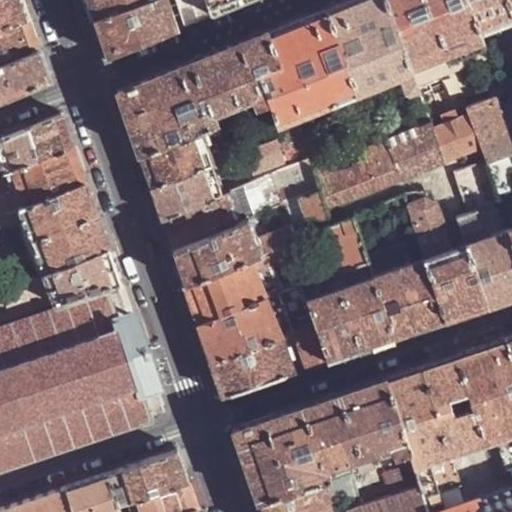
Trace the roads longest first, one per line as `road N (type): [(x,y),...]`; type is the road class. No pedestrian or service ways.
road 1 (secondary): [(89,88),(205,423)]
road 2 (unclassified): [(511,318),(205,423)]
road 3 (residential): [(89,88),(297,0)]
road 4 (unclassified): [(205,423),(0,491)]
